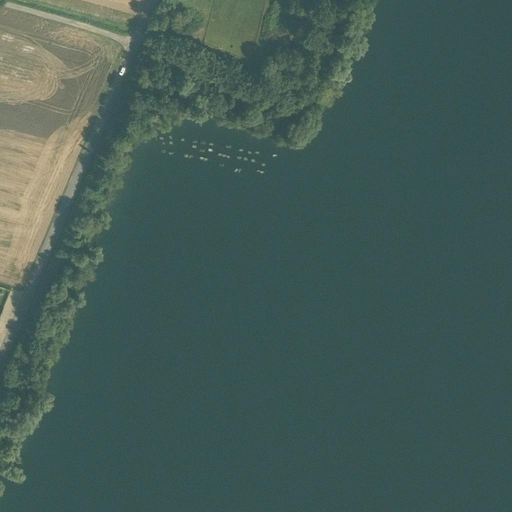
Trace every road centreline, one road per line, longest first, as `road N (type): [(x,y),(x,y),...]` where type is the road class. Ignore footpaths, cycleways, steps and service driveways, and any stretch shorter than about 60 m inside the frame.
road 1 (unclassified): [(154,0),(0,374)]
road 2 (track): [(135,43),(284,120)]
